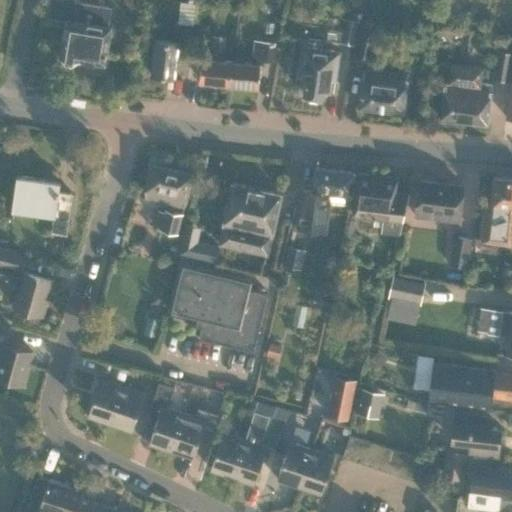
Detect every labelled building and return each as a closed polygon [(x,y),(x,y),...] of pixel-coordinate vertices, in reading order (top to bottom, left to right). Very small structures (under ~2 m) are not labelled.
[(109,24),(112,5),(83,0),(50,0),(49,9),(67,12),(60,54),(66,60),(73,62),(80,57),(106,61),(112,24),(109,24)] [(355,42),(359,20),(346,17),(341,40),(355,42)] [(381,22),(362,17),(354,53),(372,57),(381,22)] [(191,47),(193,22),(176,20),(174,40),(155,37),(151,72),(177,75),(180,46),(191,47)] [(200,78),(230,81),(232,59),(223,58),(226,35),(224,35),(225,28),(216,27),(215,34),(214,34),(211,57),(203,56),(200,78)] [(244,82),(259,84),(262,58),(273,59),(275,40),(256,38),(253,61),(232,59),(230,81),(230,85),(243,86),(244,82)] [(336,78),(340,50),(308,45),(306,60),(305,60),(303,73),(307,73),(304,92),(307,92),(310,97),(318,99),(322,94),(324,95),(326,86),(331,86),(333,77),(336,78)] [(511,48),(501,46),(497,75),(508,76),(511,53),(511,48)] [(488,122),(492,87),(493,81),(482,80),(483,66),(452,62),(450,82),(445,81),(441,116),(488,122)] [(404,110),(408,72),(364,66),(359,104),(404,110)] [(185,205),(193,172),(153,162),(145,196),(163,200),(185,205)] [(352,194),(355,170),(315,165),(313,189),(304,188),(300,224),(323,227),(326,200),(351,202),(352,194)] [(354,212),(383,216),(382,230),(401,232),(409,192),(395,190),(397,176),(359,171),(354,212)] [(67,233),(73,192),(60,190),(61,179),(18,173),(13,204),(55,210),(52,231),(67,233)] [(511,177),(494,176),(491,201),(485,200),(481,238),(511,242),(511,177)] [(464,184),(420,179),(416,214),(459,219),(464,184)] [(273,232),(282,191),(233,180),(224,222),(225,222),(221,241),(268,252),(272,232),(273,232)] [(179,232),(184,212),(165,208),(165,210),(158,208),(154,227),(179,232)] [(455,234),(450,263),(468,266),(472,237),(455,234)] [(219,245),(192,239),(188,255),(216,261),(219,245)] [(16,268),(20,250),(0,244),(0,274),(2,275),(5,265),(16,268)] [(285,263),(302,267),(306,247),(289,244),(285,263)] [(254,349),(268,292),(249,287),(252,279),(183,262),(172,309),(204,317),(199,335),(254,349)] [(43,312),(47,301),(52,302),(55,291),(50,290),(53,278),(24,270),(24,271),(19,270),(12,273),(10,279),(13,285),(19,287),(15,305),(43,312)] [(289,275),(283,273),(280,288),(285,289),(289,275)] [(389,294),(421,302),(426,281),(393,274),(389,294)] [(500,334),(500,332),(510,334),(508,353),(511,353),(511,309),(504,308),(504,309),(481,305),(478,328),(488,329),(487,332),(500,334)] [(0,337),(6,339),(11,322),(0,318),(0,337)] [(283,343),(271,340),(268,353),(280,356),(283,343)] [(4,342),(0,354),(0,375),(24,382),(33,350),(4,342)] [(418,352),(417,356),(414,385),(430,387),(433,359),(434,354),(418,352)] [(429,399),(477,406),(492,408),(494,394),(511,396),(511,372),(496,370),(497,368),(433,359),(429,399)] [(337,375),(329,412),(349,416),(357,379),(337,375)] [(88,414),(110,421),(123,383),(101,376),(88,414)] [(150,440),(172,448),(184,410),(168,404),(174,385),(159,380),(149,411),(158,414),(150,440)] [(145,391),(123,383),(110,421),(132,429),(145,391)] [(385,391),(363,385),(357,411),(380,416),(385,391)] [(401,403),(426,411),(429,402),(403,395),(401,403)] [(245,437),(233,475),(255,482),(268,444),(257,441),(259,435),(262,436),(269,413),(285,419),(289,409),(258,399),(245,437)] [(195,414),(184,410),(172,448),(194,455),(203,428),(212,432),(219,413),(198,406),(195,414)] [(471,440),(470,449),(470,450),(499,453),(502,427),(490,426),(491,415),(456,411),(455,416),(452,438),(471,440)] [(211,467),(233,475),(245,437),(223,429),(211,467)] [(353,458),(360,436),(350,433),(343,454),(353,458)] [(371,440),(360,436),(353,458),(364,461),(371,440)] [(278,477),(300,484),(312,446),(290,439),(278,477)] [(381,443),(371,440),(364,461),(374,465),(381,443)] [(385,468),(392,447),(381,443),(374,465),(385,468)] [(312,446),(300,484),(322,492),(335,454),(312,446)] [(402,450),(392,447),(385,468),(395,472),(402,450)] [(442,475),(463,478),(467,451),(446,448),(442,475)] [(413,454),(402,450),(395,472),(406,475),(413,454)] [(406,475),(416,479),(423,457),(413,454),(406,475)] [(423,457),(416,479),(427,482),(434,461),(423,457)] [(474,463),(468,504),(497,508),(498,508),(497,511),(511,511),(511,467),(477,463),(474,463)] [(47,511),(48,511),(49,511),(64,511),(73,485),(50,477),(46,487),(35,484),(28,505),(39,509),(37,511),(47,511)] [(73,485),(64,511),(89,511),(94,500),(95,500),(97,493),(73,485)] [(115,511),(117,508),(95,500),(94,500),(89,511),(115,511)]
